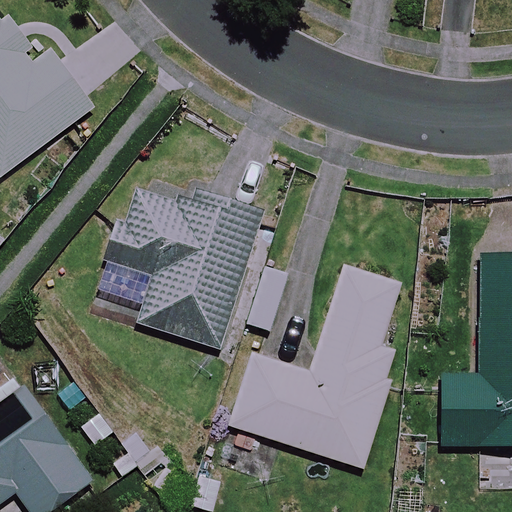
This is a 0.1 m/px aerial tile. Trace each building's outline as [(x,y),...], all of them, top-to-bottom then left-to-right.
[(29,68),(0,28),(0,178),(88,114),(45,56),(29,68)] [(256,223),(174,198),(169,213),(136,202),(127,230),(107,223),(95,262),(149,279),(135,322),(217,347),(256,223)] [(511,449),(511,260),(473,261),(473,378),(439,378),(439,449),(511,449)] [(398,286),(340,268),(307,374),(248,356),(226,428),(360,470),(396,355),(379,349),(398,286)] [(50,511),(90,483),(12,377),(0,386),(0,506),(14,496),(25,511),(50,511)]
